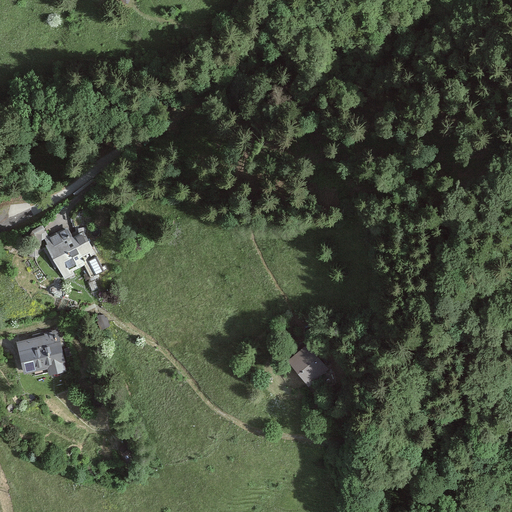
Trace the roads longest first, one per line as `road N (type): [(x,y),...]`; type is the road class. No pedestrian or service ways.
road 1 (track): [(131,4),(221,38),(272,40),(275,52),(0,237)]
road 2 (track): [(0,334),(94,306),(159,346),(212,405),(251,430),(335,440)]
